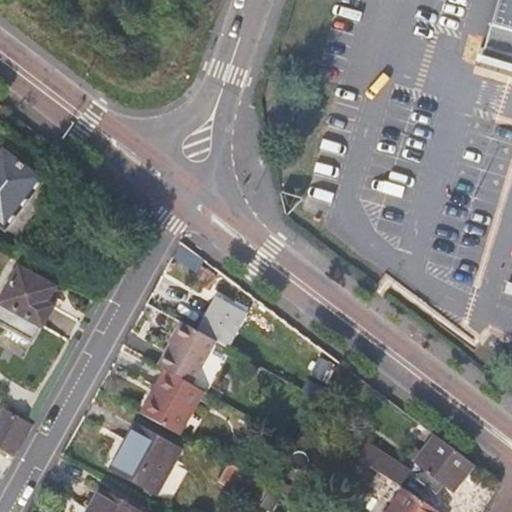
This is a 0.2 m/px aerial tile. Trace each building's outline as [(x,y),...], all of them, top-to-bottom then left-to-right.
[(511,0),(496,0),(480,58),(511,67),(511,0)] [(0,229),(40,179),(0,147),(0,229)] [(407,183),(410,172),(366,158),(362,169),(407,183)] [(173,259),(190,272),(198,262),(181,249),(173,259)] [(205,274),(196,268),(188,280),(197,285),(205,274)] [(0,328),(27,343),(55,293),(12,269),(0,290),(0,328)] [(211,341),(221,347),(241,309),(228,302),(226,307),(212,298),(194,332),(211,341)] [(194,332),(176,322),(152,365),(159,369),(186,384),(211,341),(194,332)] [(151,392),(140,415),(173,434),(197,391),(186,384),(159,369),(147,390),(151,392)] [(147,390),(135,412),(140,415),(151,392),(147,390)] [(0,412),(0,411),(0,453),(11,459),(28,427),(0,412)] [(170,462),(177,450),(134,426),(110,470),(153,493),(170,462)] [(450,494),(471,467),(431,437),(412,464),(423,473),(416,483),(435,498),(443,488),(450,494)] [(352,441),(345,454),(396,488),(404,475),(352,441)] [(185,471),(170,462),(153,493),(168,501),(185,471)] [(259,503),(268,487),(225,463),(216,479),(259,503)] [(431,511),(399,490),(385,511),(431,511)] [(130,511),(94,491),(83,511),(75,506),(71,511),(130,511)]
